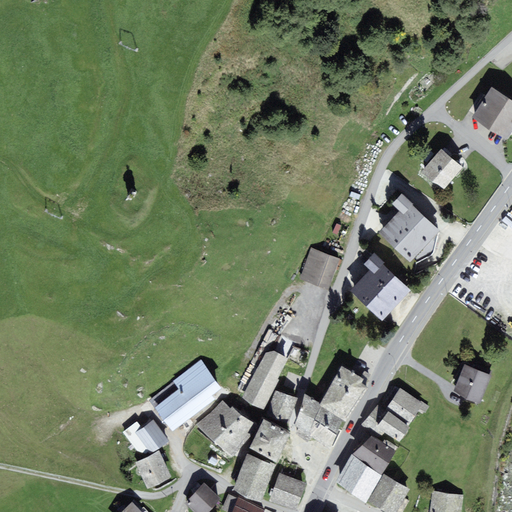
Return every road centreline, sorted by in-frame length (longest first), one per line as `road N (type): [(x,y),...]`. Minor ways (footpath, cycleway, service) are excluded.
road 1 (residential): [(511,172),(435,114),(393,146),(291,423),(335,460)]
road 2 (primary): [(335,460),(407,330),(511,182)]
road 3 (track): [(191,475),(150,496),(0,468)]
road 4 (residential): [(283,511),(205,474),(191,475),(176,511)]
